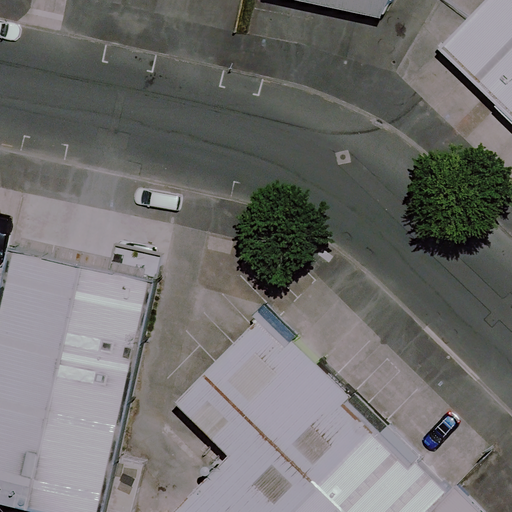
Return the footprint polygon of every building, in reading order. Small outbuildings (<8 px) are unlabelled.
[(454,0),(306,0),(449,28),(454,0)] [(511,94),(511,22),(476,60),(511,94)] [(0,507),(23,511),(75,511),(122,286),(0,260),(0,507)] [(422,511),(438,496),(256,315),(159,411),(213,465),(165,511),(422,511)] [(453,511),(438,496),(422,511),(453,511)]
